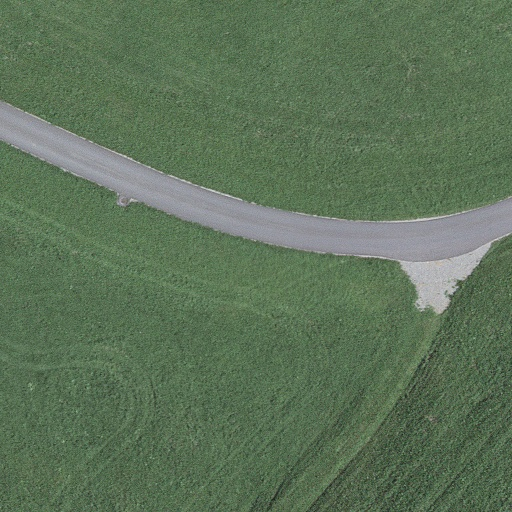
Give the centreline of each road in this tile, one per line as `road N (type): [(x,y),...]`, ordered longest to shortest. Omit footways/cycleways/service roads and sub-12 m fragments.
road 1 (unclassified): [(0,118),(143,185),(254,223),(415,242),(511,215)]
road 2 (track): [(297,511),(397,385),(432,302),(443,237)]
